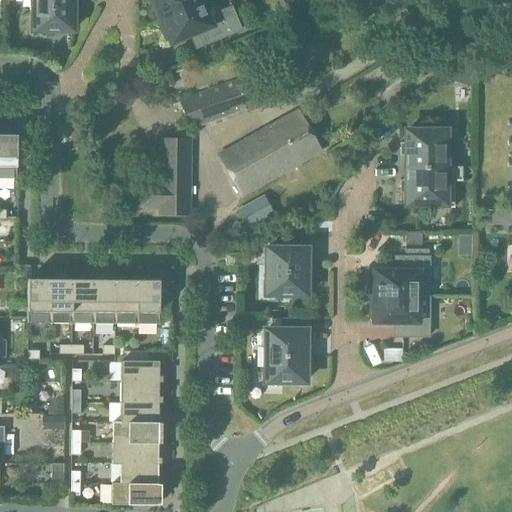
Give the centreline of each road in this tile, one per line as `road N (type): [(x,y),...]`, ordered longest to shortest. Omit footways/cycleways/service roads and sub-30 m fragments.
road 1 (residential): [(239,461),(203,419),(206,259),(199,243),(56,226),(47,207),(57,99)]
road 2 (residential): [(337,201),(339,399)]
road 3 (residential): [(339,399),(511,332)]
road 4 (residential): [(57,99),(131,74),(130,0)]
road 5 (residential): [(511,52),(369,0)]
road 6 (residential): [(239,461),(279,423),(339,399)]
